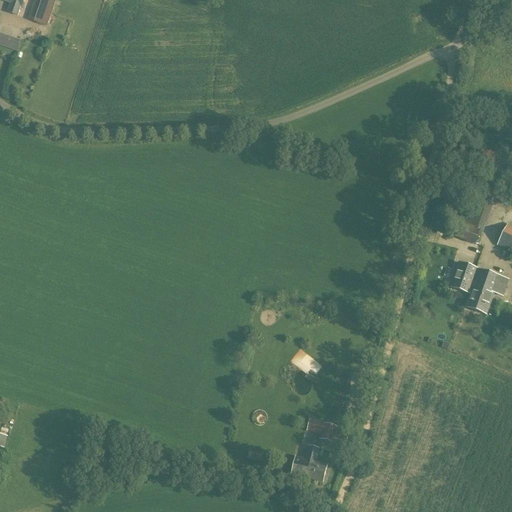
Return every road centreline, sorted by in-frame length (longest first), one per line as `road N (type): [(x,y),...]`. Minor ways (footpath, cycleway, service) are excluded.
road 1 (unclassified): [(0,102),(27,120),(71,131),(253,125),(511,18)]
road 2 (track): [(333,511),(363,438),(393,323),(466,0)]
